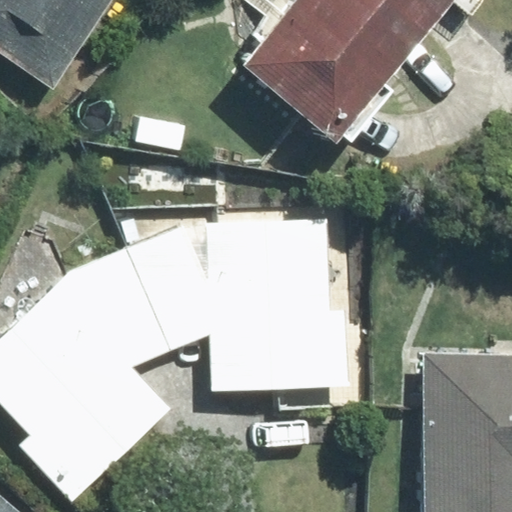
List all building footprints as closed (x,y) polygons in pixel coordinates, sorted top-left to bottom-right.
[(0,0),(0,60),(37,86),(97,0),(0,0)] [(309,136),(424,0),(267,0),(217,60),(309,136)] [(316,216),(192,220),(170,224),(59,269),(44,282),(0,321),(0,416),(14,432),(4,441),(55,497),(156,405),(118,363),(195,332),(196,387),(336,383),(333,308),(319,309),(316,216)] [(511,511),(511,351),(408,348),(402,511),(511,511)] [(10,511),(0,503),(0,511),(10,511)]
